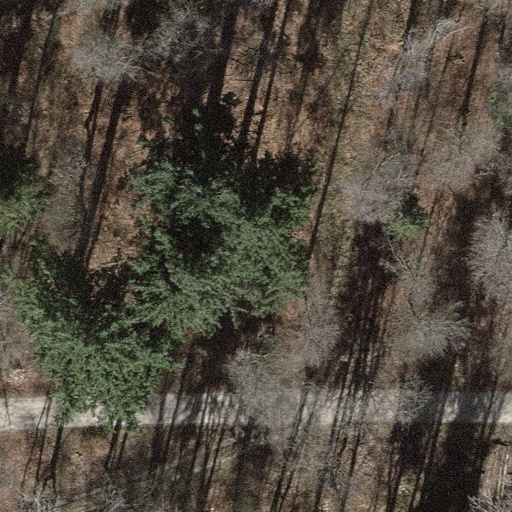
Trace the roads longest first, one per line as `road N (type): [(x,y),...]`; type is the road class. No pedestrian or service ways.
road 1 (track): [(511,405),(362,397),(0,412)]
road 2 (track): [(41,511),(362,397)]
